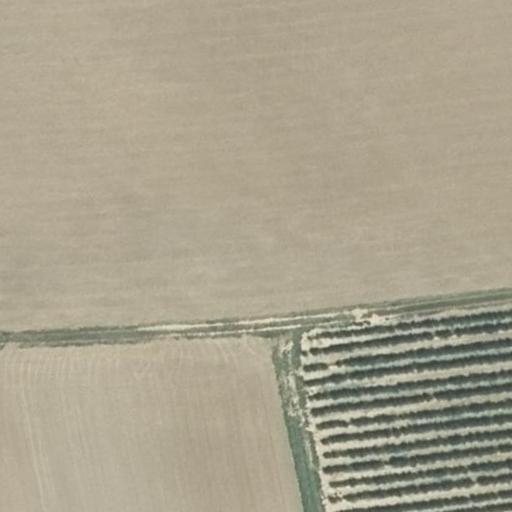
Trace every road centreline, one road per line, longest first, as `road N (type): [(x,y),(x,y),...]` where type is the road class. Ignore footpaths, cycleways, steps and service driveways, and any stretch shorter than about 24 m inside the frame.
road 1 (track): [(511,292),(127,335),(0,339)]
road 2 (track): [(286,320),(324,511)]
